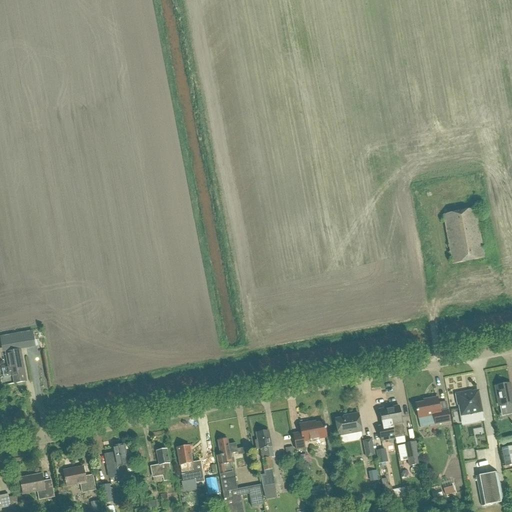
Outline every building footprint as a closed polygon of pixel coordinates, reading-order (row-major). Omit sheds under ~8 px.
[(452,265),(484,259),(475,210),(442,216),(452,265)] [(0,340),(3,354),(5,353),(9,377),(12,377),(14,384),(25,382),(19,351),(13,352),(10,337),(0,339),(0,340)] [(499,407),(511,404),(511,393),(510,384),(495,387),(499,407)] [(471,393),(471,392),(455,395),(457,406),(459,405),(461,417),(482,413),(478,392),(471,393)] [(440,412),(437,398),(423,401),(423,403),(415,404),(417,411),(416,411),(416,413),(417,412),(418,419),(434,416),(435,425),(450,423),(447,411),(440,412)] [(394,436),(394,439),(404,437),(398,407),(388,409),(393,436),(394,436)] [(394,440),(394,439),(394,436),(393,436),(388,409),(379,411),(382,427),(378,428),(381,443),(394,440)] [(338,437),(361,433),(358,414),(347,416),(347,418),(335,420),(338,437)] [(326,439),(323,423),(307,426),(307,424),(299,425),(301,433),(293,435),(295,451),(304,449),(303,443),(326,439)] [(262,487),(274,485),(268,453),(269,453),(268,448),(271,448),(270,439),(269,439),(267,432),(257,434),(258,441),(254,442),(256,451),(260,450),(261,455),(259,455),(260,460),(261,460),(264,475),(260,476),(262,487)] [(366,458),(375,456),(372,440),(362,442),(366,458)] [(236,446),(231,447),(228,448),(227,441),(218,442),(220,450),(219,450),(220,457),(216,457),(221,481),(224,500),(230,499),(229,493),(238,491),(234,470),(232,471),(231,463),(232,463),(231,455),(233,455),(238,454),(236,446)] [(409,467),(419,465),(415,443),(404,445),(409,467)] [(127,464),(124,446),(112,448),(114,454),(105,456),(110,479),(124,476),(134,474),(131,463),(127,464)] [(286,455),(293,453),(291,446),(284,448),(286,455)] [(505,466),(511,464),(511,446),(501,449),(505,466)] [(177,449),(183,482),(194,480),(195,484),(203,483),(200,463),(192,464),(189,447),(177,449)] [(378,464),(387,462),(385,450),(375,451),(378,464)] [(171,481),(166,451),(156,453),(159,466),(150,468),(152,478),(162,476),(163,482),(171,481)] [(85,477),(83,468),(63,472),(66,488),(80,485),(82,494),(95,491),(92,476),(85,477)] [(481,507),(503,503),(497,472),(476,477),(481,507)] [(44,488),(42,476),(20,480),(23,495),(37,492),(39,501),(54,498),(52,486),(44,488)] [(208,496),(218,494),(215,478),(205,479),(208,496)] [(388,487),(386,479),(380,480),(385,504),(394,502),(391,486),(388,487)] [(101,505),(113,503),(110,485),(98,487),(101,505)] [(442,488),(443,495),(453,492),(451,486),(442,488)] [(444,500),(440,489),(431,492),(434,503),(444,500)] [(0,497),(0,509),(10,508),(8,496),(0,497)] [(156,500),(148,502),(149,509),(157,508),(156,500)]
